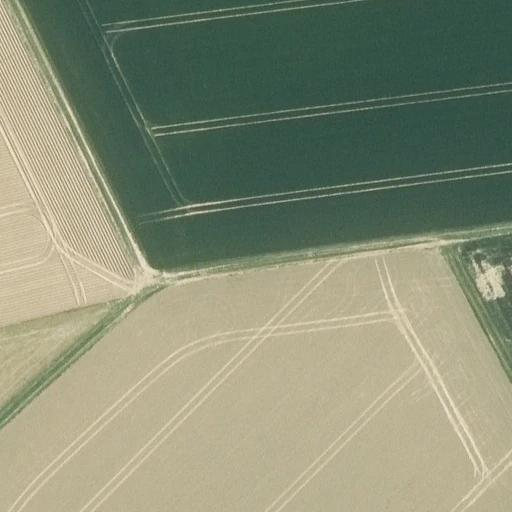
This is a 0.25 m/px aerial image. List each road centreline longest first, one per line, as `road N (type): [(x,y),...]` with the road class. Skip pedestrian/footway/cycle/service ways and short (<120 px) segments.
road 1 (track): [(9,0),(151,282),(511,231)]
road 2 (track): [(151,282),(0,421)]
road 3 (track): [(511,375),(442,240)]
